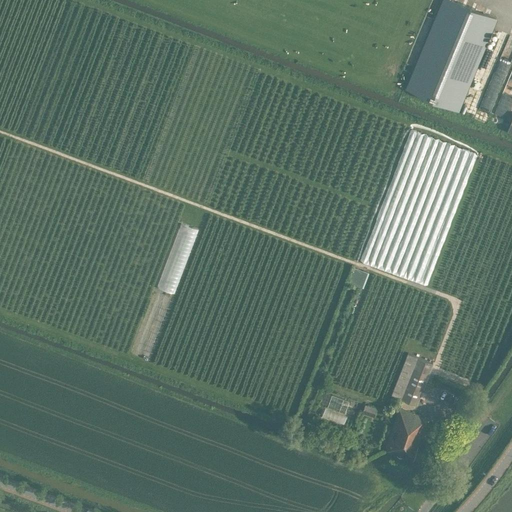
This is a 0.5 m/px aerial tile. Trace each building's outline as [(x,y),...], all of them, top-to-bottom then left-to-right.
[(465,0),(443,0),(409,84),(459,105),(497,13),(465,0)] [(511,85),(505,83),(497,103),(510,109),(511,104),(511,85)] [(351,271),(365,276),(370,261),(356,256),(351,271)] [(435,357),(410,347),(393,388),(419,398),(435,357)] [(351,396),(334,390),(329,402),(346,409),(351,396)] [(378,403),(367,400),(364,409),(375,412),(378,403)] [(422,409),(402,402),(386,445),(414,456),(431,413),(429,412),(428,414),(422,411),(422,409)] [(311,419),(307,424),(314,428),(317,422),(311,419)]
